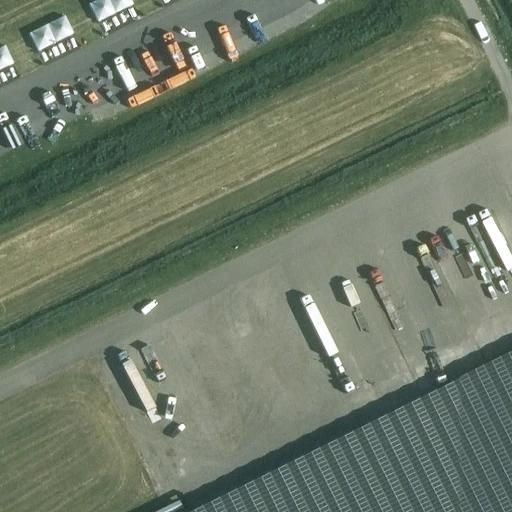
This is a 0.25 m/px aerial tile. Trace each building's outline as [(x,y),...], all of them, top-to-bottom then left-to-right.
[(318,5),(295,16),(301,27),(324,16),(318,5)] [(217,67),(240,60),(237,50),(214,57),(217,67)] [(201,65),(177,75),(180,84),(205,74),(201,65)] [(0,123),(0,145),(10,141),(2,122),(0,123)] [(511,511),(511,351),(187,511),(511,511)] [(180,501),(156,511),(175,511),(183,508),(180,501)]
